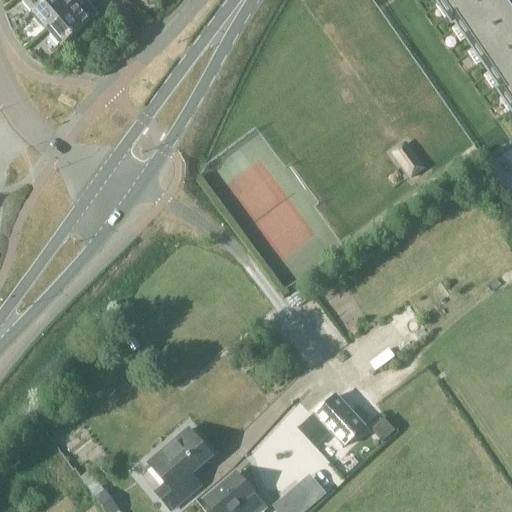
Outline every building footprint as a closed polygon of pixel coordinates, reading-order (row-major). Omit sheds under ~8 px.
[(32,12),(33,13),(48,0),(22,0),(25,3),(22,5),(30,14),(32,12)] [(43,24),(47,29),(74,6),(69,0),(48,0),(33,13),(36,16),(33,18),(41,26),(43,24)] [(434,0),(438,5),(439,7),(442,5),(449,15),(446,17),(447,18),(452,25),(454,23),(457,27),(466,40),(473,50),(482,63),(489,74),(498,87),(500,91),(498,92),(502,99),(503,100),(506,98),(511,107),(511,109),(510,110),(511,112),(511,113),(511,24),(495,0),(434,0)] [(90,24),(74,6),(47,29),(53,36),(50,38),(58,46),(60,44),(63,47),(90,24)] [(424,170),(410,150),(406,144),(393,154),(397,159),(411,179),(424,170)] [(334,398),(298,430),(299,431),(314,447),(331,432),(344,447),(345,447),(364,430),(334,398)] [(383,420),(371,431),(382,443),(394,431),(383,420)] [(174,442),(149,463),(152,467),(153,466),(168,482),(156,493),(171,511),(199,486),(191,476),(211,458),(188,430),(186,432),(186,433),(175,443),(174,442)] [(236,474),(203,501),(212,511),(262,511),(266,510),(255,497),(236,474)]
